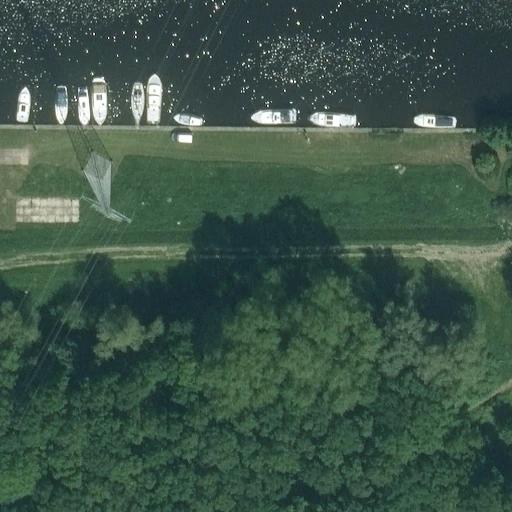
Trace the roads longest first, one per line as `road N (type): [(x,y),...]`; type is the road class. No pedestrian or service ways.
road 1 (track): [(0,260),(511,248)]
road 2 (track): [(364,511),(386,458),(458,411)]
